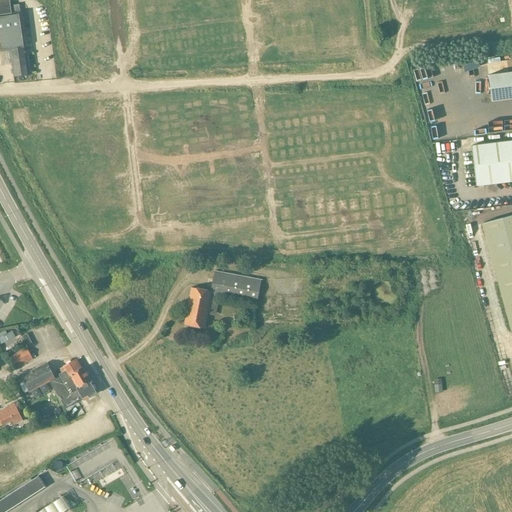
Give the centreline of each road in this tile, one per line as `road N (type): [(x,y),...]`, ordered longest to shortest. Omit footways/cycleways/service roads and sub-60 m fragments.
road 1 (track): [(143,85),(382,75),(398,63),(401,44)]
road 2 (secondary): [(180,481),(140,433),(39,263)]
road 3 (tertiary): [(511,424),(409,460),(355,510)]
road 4 (unclassified): [(0,91),(143,85)]
